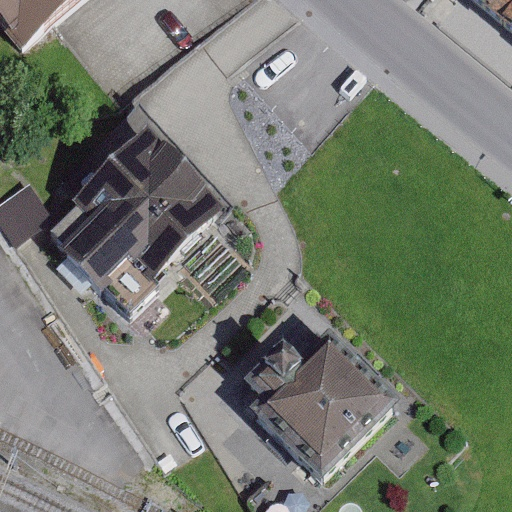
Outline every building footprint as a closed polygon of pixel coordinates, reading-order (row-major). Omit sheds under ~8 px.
[(0,0),(0,26),(33,66),(113,0),(0,0)] [(511,0),(449,0),(511,52),(511,0)] [(66,262),(61,267),(104,312),(107,305),(131,329),(160,302),(155,296),(239,216),(140,113),(57,192),(78,214),(75,217),(78,220),(51,247),(66,262)] [(54,231),(29,192),(0,210),(0,230),(16,255),(54,231)] [(263,418),(253,429),(324,500),(403,421),(330,348),(317,360),(308,351),(289,369),(284,364),(246,401),(263,418)]
